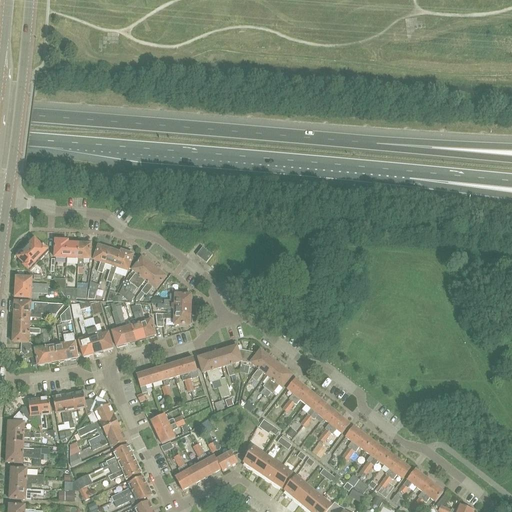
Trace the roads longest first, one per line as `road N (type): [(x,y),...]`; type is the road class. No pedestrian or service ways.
road 1 (motorway): [(0,138),(405,172)]
road 2 (motorway): [(376,143),(0,113)]
road 3 (residential): [(488,511),(483,496),(427,451),(406,445),(327,368),(305,363),(246,318),(225,323)]
road 4 (residential): [(225,323),(210,281),(153,236),(127,232),(104,214),(31,203)]
road 5 (tertiary): [(7,202),(30,0)]
road 6 (residential): [(181,506),(168,502),(111,373)]
road 7 (motorway): [(511,158),(376,143)]
road 8 (motorway): [(511,147),(376,143)]
road 9 (residential): [(111,373),(114,361),(200,343),(225,323)]
road 10 (residential): [(181,506),(237,477),(282,511)]
